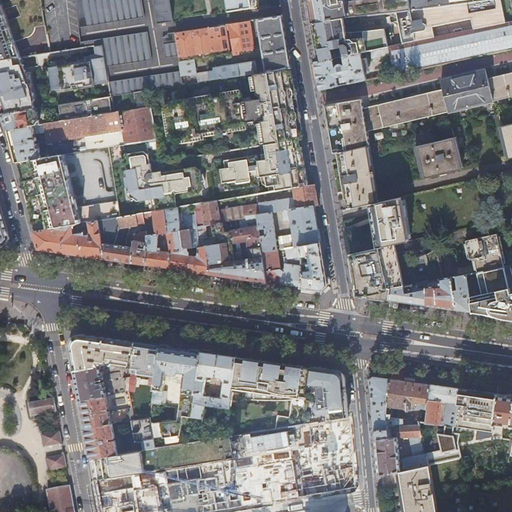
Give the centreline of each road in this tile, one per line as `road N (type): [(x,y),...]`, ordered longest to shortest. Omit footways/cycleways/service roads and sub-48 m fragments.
road 1 (residential): [(348,323),(292,0)]
road 2 (residential): [(42,297),(85,511)]
road 3 (unknown): [(159,64),(160,28),(293,6)]
road 4 (residential): [(368,495),(351,344)]
road 5 (primary): [(163,307),(35,278)]
road 6 (primary): [(42,297),(163,307)]
road 7 (residential): [(0,162),(35,278)]
